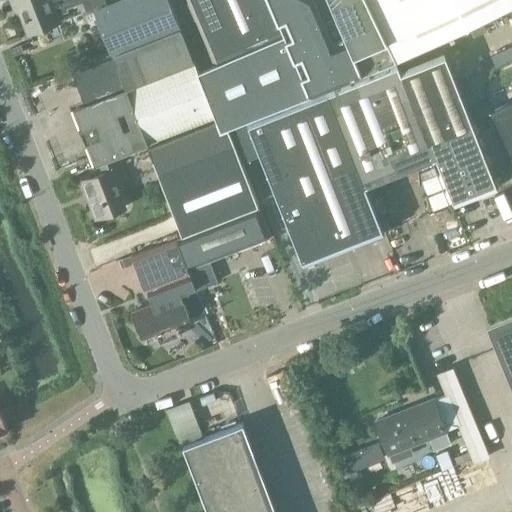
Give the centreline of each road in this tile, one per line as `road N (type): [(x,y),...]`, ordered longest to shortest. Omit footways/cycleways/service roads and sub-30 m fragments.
road 1 (unclassified): [(121,401),(511,251)]
road 2 (unclassified): [(121,401),(0,84)]
